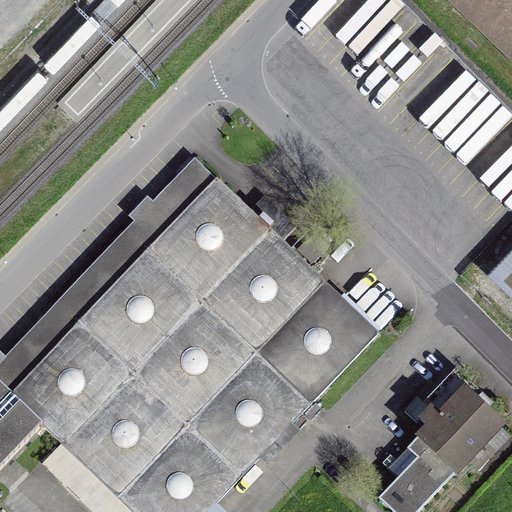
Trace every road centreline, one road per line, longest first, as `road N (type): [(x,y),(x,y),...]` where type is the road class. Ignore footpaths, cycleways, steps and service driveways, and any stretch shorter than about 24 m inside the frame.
road 1 (residential): [(230,69),(213,75),(0,288)]
road 2 (residential): [(451,299),(230,69)]
road 3 (residential): [(451,299),(252,511)]
